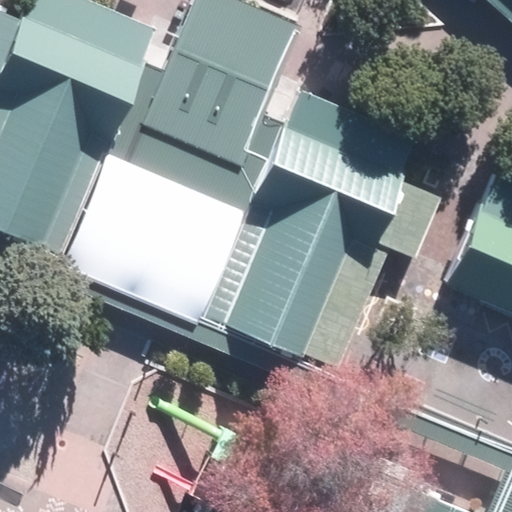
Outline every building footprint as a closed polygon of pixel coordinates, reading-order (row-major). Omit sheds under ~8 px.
[(511,0),(433,0),(511,72),(511,0)] [(0,12),(0,270),(325,401),(414,179),(0,12)] [(511,246),(462,226),(423,321),(511,356),(511,246)] [(0,335),(0,489),(38,511),(113,375),(62,347),(10,318),(0,335)] [(344,442),(317,511),(495,511),(499,504),(344,442)]
